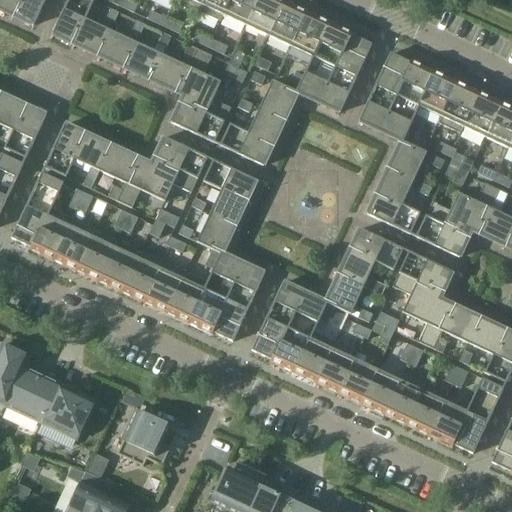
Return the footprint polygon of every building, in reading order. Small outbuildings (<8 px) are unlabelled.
[(20,0),(0,0),(0,11),(12,17),(20,0)] [(45,0),(20,0),(12,17),(33,27),(45,0)] [(85,20),(93,2),(88,0),(68,0),(52,36),(72,45),(84,20),(85,20)] [(137,6),(124,0),(120,0),(117,7),(133,14),(137,6)] [(175,0),(153,0),(172,9),(175,0)] [(203,0),(175,0),(172,9),(194,19),(203,0)] [(230,0),(203,0),(194,19),(217,30),(220,23),(230,0)] [(258,0),(230,0),(220,23),(242,34),(258,0)] [(283,5),(273,0),(258,0),(242,34),(265,44),(283,5)] [(306,15),(283,5),(265,44),(287,55),(306,15)] [(113,25),(118,14),(110,10),(105,21),(113,25)] [(150,12),(146,21),(162,28),(166,20),(150,12)] [(313,59),(328,26),(306,15),(287,55),(309,65),(310,65),(313,59)] [(110,32),(85,20),(84,20),(72,45),(98,58),(110,32)] [(182,27),(166,20),(162,28),(178,36),(182,27)] [(139,38),(144,27),(136,23),(131,34),(139,38)] [(335,69),(351,36),(328,26),(313,59),(310,65),(333,75),(335,69)] [(124,70),(136,45),(110,32),(98,58),(124,70)] [(207,50),(211,41),(195,34),(191,42),(207,50)] [(165,50),(170,39),(162,35),(157,46),(165,50)] [(349,95),(371,46),(351,36),(335,69),(333,75),(328,85),(349,95)] [(227,49),(211,41),(207,50),(223,57),(227,49)] [(150,82),(162,57),(136,45),(124,70),(150,82)] [(190,62),(195,51),(188,47),(182,58),(190,62)] [(203,76),(211,58),(195,51),(190,62),(187,69),(188,69),(176,94),(183,97),(184,96),(188,98),(192,90),(200,94),(208,78),(203,76)] [(235,51),(230,61),(228,65),(238,70),(244,56),(235,51)] [(410,64),(390,55),(367,104),(390,114),(398,98),(395,97),(410,64)] [(188,69),(187,69),(162,57),(150,82),(176,94),(188,69)] [(255,57),(251,65),(259,69),(267,73),(271,65),(263,61),(255,57)] [(433,75),(410,64),(395,97),(398,98),(418,107),(433,75)] [(239,70),(238,70),(228,65),(223,76),(234,80),(239,70)] [(349,95),(328,85),(333,75),(310,65),(309,65),(303,77),(295,93),(297,94),(340,114),(349,95)] [(242,84),(247,74),(239,70),(234,80),(242,84)] [(261,87),(265,79),(254,73),(250,82),(261,87)] [(295,93),(303,77),(295,74),(287,89),(295,93)] [(440,118),(456,85),(433,75),(418,107),(419,108),(440,118)] [(212,101),(220,84),(208,78),(200,94),(192,90),(188,98),(184,96),(183,97),(180,104),(224,124),(230,109),(212,101)] [(285,121),(297,95),(297,94),(295,93),(287,89),(272,82),(259,109),(285,121)] [(478,96),(456,85),(440,118),(437,124),(460,135),(463,128),(478,96)] [(13,132),(25,107),(0,95),(0,126),(12,132),(13,132)] [(485,139),(501,106),(478,96),(463,128),(485,139)] [(410,128),(419,108),(418,107),(398,98),(390,114),(367,104),(359,123),(401,142),(403,143),(410,128)] [(252,106),(241,101),(237,109),(248,114),(252,106)] [(224,124),(180,104),(170,124),(214,145),(224,124)] [(508,149),(511,140),(511,111),(501,106),(485,139),(508,149)] [(25,160),(46,117),(25,107),(13,132),(12,132),(4,150),(25,160)] [(272,147),(285,121),(259,109),(248,134),(247,135),(272,147)] [(85,135),(64,125),(44,169),(65,179),(74,161),(73,161),(85,135)] [(263,168),(272,147),(247,135),(248,134),(229,126),(219,147),(263,168)] [(418,131),(410,128),(403,143),(411,147),(418,131)] [(111,147),(85,135),(73,161),(74,161),(99,173),(111,147)] [(207,159),(164,139),(154,160),(197,181),(207,159)] [(411,147),(403,143),(401,142),(388,169),(414,181),(426,154),(411,147)] [(440,144),(436,152),(444,156),(452,160),(456,151),(448,148),(440,144)] [(136,159),(111,147),(99,173),(124,185),(136,159)] [(0,214),(23,166),(1,156),(0,158),(0,214)] [(444,163),(433,158),(429,166),(440,171),(444,163)] [(464,158),(457,172),(467,176),(473,163),(464,158)] [(152,197),(159,181),(147,176),(152,166),(151,166),(136,159),(124,185),(121,192),(116,203),(132,210),(140,192),(152,197)] [(197,181),(154,160),(151,166),(152,166),(147,176),(159,181),(152,197),(165,203),(173,186),(191,194),(197,181)] [(247,203),(256,182),(213,162),(203,183),(221,192),(221,191),(247,203)] [(493,182),(497,174),(482,167),(478,175),(493,182)] [(452,181),(457,172),(448,168),(444,177),(452,181)] [(414,181),(388,169),(376,195),(401,207),(402,206),(414,181)] [(462,186),(467,176),(457,172),(452,181),(462,186)] [(511,183),(511,180),(497,174),(493,182),(509,190),(511,183)] [(50,210),(51,211),(63,185),(41,175),(11,240),(32,249),(50,210)] [(87,176),(82,187),(91,191),(96,180),(87,176)] [(428,198),(432,189),(421,184),(417,193),(428,198)] [(478,235),(490,209),(490,210),(494,202),(499,192),(485,185),(476,203),(471,201),(464,217),(472,220),(468,228),(472,230),(472,232),(478,235)] [(116,203),(121,192),(113,188),(108,199),(116,203)] [(77,211),(84,195),(76,191),(69,207),(77,211)] [(234,229),(247,203),(221,191),(221,192),(209,217),(234,229)] [(502,206),(507,195),(499,192),(494,202),(502,206)] [(85,214),(93,198),(84,195),(77,211),(85,214)] [(420,215),(402,206),(401,207),(376,195),(366,216),(410,236),(420,215)] [(464,217),(471,201),(458,195),(450,213),(431,204),(425,218),(469,238),(472,232),(472,230),(468,228),(472,220),(464,217)] [(206,205),(195,200),(191,208),(202,214),(206,205)] [(511,229),(511,219),(490,210),(490,209),(478,235),(504,247),(511,229)] [(54,260),(72,221),(51,211),(50,210),(32,249),(54,260)] [(166,226),(171,215),(160,211),(156,221),(165,226),(166,226)] [(122,232),(129,216),(121,212),(114,228),(122,232)] [(174,230),(179,219),(171,215),(166,226),(174,230)] [(130,235),(138,219),(129,216),(122,232),(130,235)] [(222,255),(234,229),(209,217),(196,244),(212,251),(220,255),(222,256),(222,255)] [(469,238),(425,218),(415,239),(459,259),(469,238)] [(77,270),(95,231),(72,221),(54,260),(77,270)] [(159,239),(165,226),(156,221),(149,235),(159,239)] [(193,232),(182,227),(178,235),(189,241),(193,232)] [(403,250),(360,230),(350,251),(375,262),(375,264),(393,272),(403,250)] [(99,281),(114,248),(117,242),(95,231),(77,270),(99,281)] [(170,238),(166,247),(174,251),(182,254),(186,246),(178,242),(170,238)] [(122,292),(137,259),(114,248),(99,281),(122,292)] [(213,270),(220,255),(212,251),(205,267),(213,270)] [(375,262),(350,251),(338,277),(363,289),(375,264),(375,262)] [(144,302),(163,263),(140,252),(137,259),(122,292),(144,302)] [(409,253),(399,275),(442,295),(452,273),(409,253)] [(255,294),(264,275),(222,255),(222,256),(220,255),(213,270),(207,283),(208,284),(230,294),(235,285),(255,294)] [(167,313),(185,273),(163,263),(144,302),(167,313)] [(189,323),(205,290),(208,284),(207,283),(185,273),(167,313),(189,323)] [(439,300),(442,295),(399,275),(393,287),(411,296),(402,314),(415,320),(422,304),(434,310),(439,300)] [(351,315),(363,289),(338,277),(325,303),(327,304),(336,308),(351,315)] [(212,334),(227,301),(230,294),(208,284),(205,290),(189,323),(212,334)] [(327,304),(325,303),(283,284),(274,303),(297,314),(290,329),(310,339),(311,339),(313,333),(319,321),(327,304)] [(381,297),(385,289),(374,284),(370,292),(381,297)] [(232,343),(255,294),(235,285),(230,294),(227,301),(212,334),(232,343)] [(454,307),(439,300),(434,310),(422,304),(415,320),(427,325),(418,344),(433,351),(438,340),(442,332),(442,333),(454,307)] [(287,328),(290,329),(297,314),(274,303),(251,352),(272,361),(287,328)] [(328,325),(336,308),(327,304),(319,321),(328,325)] [(479,319),(454,307),(442,333),(468,345),(479,319)] [(369,324),(373,315),(362,310),(358,319),(369,324)] [(384,327),(388,318),(380,314),(375,324),(384,327)] [(398,323),(388,318),(384,327),(384,328),(394,332),(398,323)] [(494,357),(506,331),(479,319),(468,345),(493,356),(494,357)] [(356,325),(352,333),(360,336),(368,340),(372,332),(364,328),(356,325)] [(310,339),(290,329),(287,328),(272,361),(294,372),(310,339)] [(387,346),(394,332),(384,328),(378,342),(387,346)] [(505,384),(511,370),(511,334),(506,331),(494,357),(493,356),(484,374),(505,384)] [(317,382),(335,343),(313,333),(311,339),(310,339),(294,372),(317,382)] [(447,344),(438,340),(433,351),(442,355),(447,344)] [(339,393),(355,360),(358,354),(335,343),(317,382),(339,393)] [(408,364),(415,349),(407,345),(399,360),(408,364)] [(0,348),(0,404),(6,408),(29,359),(1,346),(0,348)] [(416,368),(423,353),(415,349),(408,364),(416,368)] [(464,352),(459,363),(467,366),(472,356),(464,352)] [(25,370),(30,359),(29,359),(6,408),(41,424),(59,385),(25,370)] [(362,403),(377,371),(355,360),(339,393),(362,403)] [(453,385),(460,370),(451,366),(444,381),(453,385)] [(461,389),(468,374),(460,370),(453,385),(461,389)] [(384,414),(400,381),(377,371),(362,403),(384,414)] [(407,424),(422,392),(425,385),(403,375),(400,381),(384,414),(407,424)] [(503,390),(481,380),(466,412),(467,413),(452,445),(472,455),(503,390)] [(94,402),(59,385),(41,424),(76,440),(94,402)] [(108,390),(104,400),(115,406),(119,396),(108,390)] [(429,435),(445,402),(422,392),(407,424),(429,435)] [(467,413),(466,412),(445,402),(429,435),(452,445),(467,413)] [(146,460),(162,467),(175,439),(160,432),(163,425),(137,413),(117,455),(143,467),(146,460)] [(511,418),(491,464),(511,473),(511,471),(511,418)] [(249,511),(265,477),(238,464),(231,479),(224,476),(212,503),(232,511),(249,511)] [(71,469),(67,478),(80,484),(85,474),(71,469)] [(85,474),(80,484),(108,497),(113,486),(85,473),(85,474)] [(292,511),(299,498),(286,492),(284,497),(262,487),(266,477),(265,477),(249,511),(292,511)] [(108,497),(80,484),(67,511),(127,511),(130,507),(108,497)] [(325,511),(326,511),(299,498),(292,511),(325,511)]
